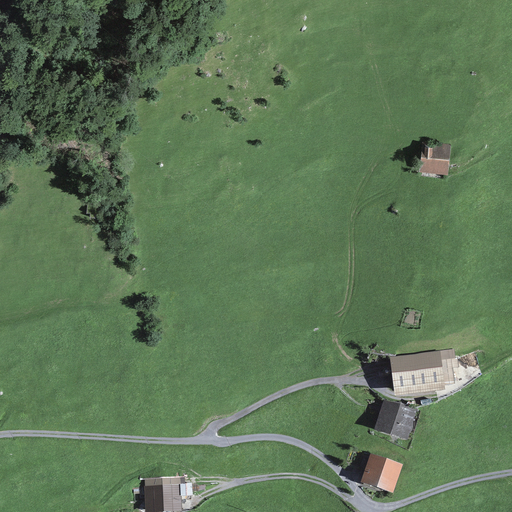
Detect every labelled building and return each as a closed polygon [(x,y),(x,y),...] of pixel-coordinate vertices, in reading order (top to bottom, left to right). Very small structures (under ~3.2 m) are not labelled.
[(422,142),(419,172),(448,175),(451,144),(422,142)] [(454,350),(390,359),(395,399),(445,393),(444,387),(455,386),(453,369),(459,368),(458,358),(455,358),(454,350)] [(374,433),(407,443),(417,410),(383,401),(374,433)] [(361,485),(393,497),(403,466),(370,455),(361,485)] [(145,511),(182,511),(181,499),(193,497),(192,484),(185,484),(184,478),(144,480),(145,511)]
